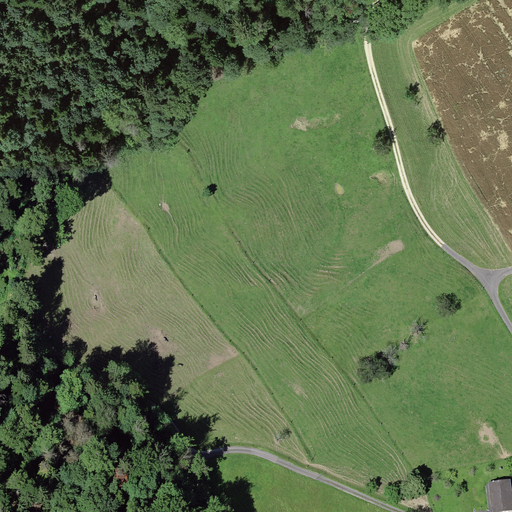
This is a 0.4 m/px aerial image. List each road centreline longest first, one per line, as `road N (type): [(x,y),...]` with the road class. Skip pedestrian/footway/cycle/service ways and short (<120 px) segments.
road 1 (track): [(511,328),(487,282),(432,235),(411,201),(366,44),(377,0)]
road 2 (track): [(184,445),(192,459),(240,450),(266,456),(401,511)]
road 3 (track): [(184,445),(142,401),(55,355),(0,313)]
